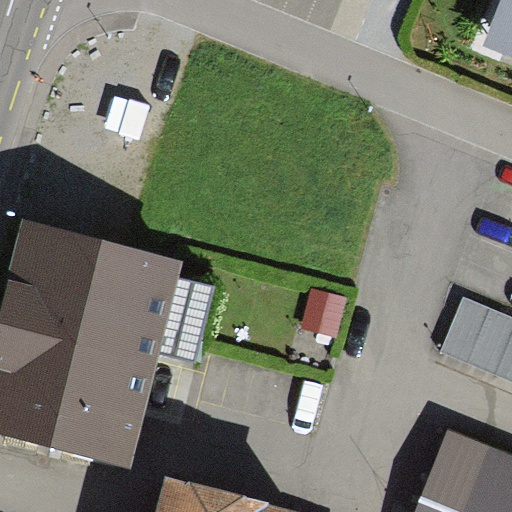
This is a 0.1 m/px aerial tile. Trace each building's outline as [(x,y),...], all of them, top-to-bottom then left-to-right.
[(511,0),(504,0),(482,56),(511,68),(511,0)] [(27,236),(0,336),(0,449),(131,484),(186,278),(27,236)] [(511,384),(511,321),(463,301),(440,355),(511,384)] [(511,511),(511,464),(451,440),(422,511),(511,511)] [(162,511),(224,511),(166,497),(162,511)]
